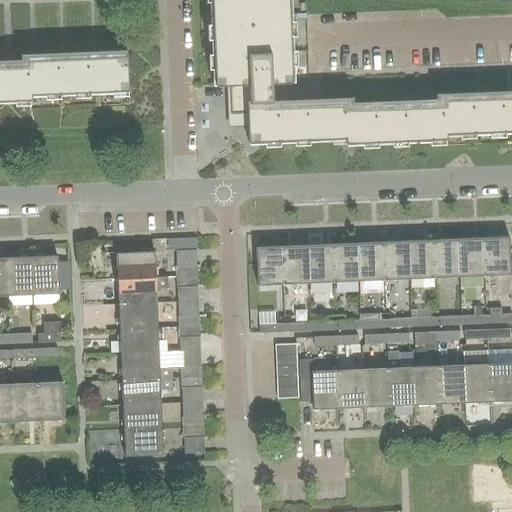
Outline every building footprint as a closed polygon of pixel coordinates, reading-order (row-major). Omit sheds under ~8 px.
[(211,0),(212,20),(213,53),(215,86),(224,85),(227,85),(230,85),(231,114),(247,113),(247,117),(248,122),(248,126),(248,143),(271,142),(281,141),(313,140),(345,139),(345,144),(378,142),(412,141),(446,140),(445,135),(477,133),(509,132),(511,131),(511,91),(508,92),(479,93),(476,93),(475,93),(450,94),(445,94),(444,94),(436,94),(436,99),(413,100),(410,101),(406,101),(377,102),(353,103),(353,98),(343,98),(324,99),(311,99),(286,100),(286,91),(286,83),(292,82),(292,80),(290,50),(289,16),(288,0),(211,0)] [(0,100),(30,99),(30,95),(127,91),(125,50),(20,54),(21,59),(5,60),(0,59),(0,100)] [(196,250),(196,238),(194,238),(168,239),(168,251),(174,251),(195,250),(196,250)] [(483,239),(484,276),(510,275),(508,238),(483,239)] [(483,239),(458,240),(459,277),(484,276),(483,239)] [(459,277),(458,240),(432,241),(434,279),(459,277)] [(432,241),(407,242),(409,280),(434,279),(432,241)] [(409,280),(407,242),(382,243),(383,281),(409,280)] [(382,243),(357,244),(358,282),(383,281),(382,243)] [(358,282),(357,244),(331,245),(333,283),(358,282)] [(331,245),(306,246),(308,284),(333,283),(331,245)] [(306,246),(281,248),(283,285),(308,284),(306,246)] [(283,285),(281,248),(256,249),(257,286),(283,285)] [(117,280),(154,279),(153,253),(116,254),(117,280)] [(31,257),(32,295),(58,294),(58,290),(57,262),(56,256),(31,257)] [(31,257),(6,258),(7,297),(32,295),(31,257)] [(68,262),(57,262),(58,290),(69,290),(68,262)] [(196,277),(195,266),(174,267),(175,278),(196,277)] [(196,288),(196,277),(175,278),(175,289),(196,288)] [(154,279),(117,280),(118,305),(155,304),(155,289),(168,288),(167,278),(154,279)] [(155,304),(118,305),(119,331),(157,329),(155,304)] [(489,308),(490,325),(511,323),(511,318),(511,314),(501,314),(501,308),(489,308)] [(483,315),(461,316),(461,326),(483,325),(483,315)] [(461,326),(461,316),(438,317),(439,327),(461,326)] [(176,318),(177,328),(198,327),(197,317),(176,318)] [(411,328),(433,327),(433,317),(410,318),(411,328)] [(411,328),(410,318),(390,319),(390,329),(411,328)] [(360,330),(382,329),(382,320),(380,320),(360,321),(360,330)] [(360,321),(337,321),(338,331),(360,330),(360,321)] [(60,322),(43,323),(44,333),(60,332),(60,322)] [(310,332),(332,331),(332,322),(309,323),(310,332)] [(309,323),(287,324),(288,333),(310,332),(309,323)] [(258,325),(259,334),(281,333),(281,324),(258,325)] [(177,340),(198,339),(198,327),(177,328),(177,340)] [(157,329),(119,331),(120,356),(158,354),(157,329)] [(486,330),(486,340),(509,339),(509,329),(486,330)] [(486,330),(464,331),(464,340),(486,340),(486,330)] [(435,332),(436,342),(459,341),(459,331),(435,332)] [(37,333),(37,343),(61,342),(60,332),(44,333),(37,333)] [(435,332),(414,333),(414,343),(436,342),(435,332)] [(386,334),(386,344),(408,343),(408,333),(386,334)] [(0,334),(0,344),(9,344),(9,334),(0,334)] [(32,334),(9,334),(9,344),(32,344),(32,334)] [(386,334),(363,335),(364,345),(386,344),(386,334)] [(336,336),(336,346),(358,345),(358,335),(336,336)] [(336,336),(313,337),(313,347),(336,346),(336,336)] [(296,355),(296,344),(275,345),(275,356),(296,355)] [(35,349),(35,358),(58,357),(57,348),(35,349)] [(10,359),(29,358),(29,349),(10,350),(10,359)] [(10,350),(0,350),(0,359),(10,359),(10,350)] [(398,352),(387,352),(387,369),(399,369),(398,353),(398,352)] [(412,353),(398,353),(399,369),(412,368),(412,353)] [(158,354),(120,356),(121,381),(171,379),(171,368),(158,368),(158,354)] [(297,366),(296,355),(275,356),(276,367),(297,366)] [(338,408),(337,371),(312,372),(311,360),(298,360),(300,399),(312,398),(312,409),(338,408)] [(511,401),(511,363),(487,365),(489,402),(511,401)] [(489,402),(487,365),(462,366),(464,403),(489,402)] [(297,377),(297,366),(276,367),(276,378),(297,377)] [(464,403),(462,366),(437,367),(439,404),(464,403)] [(179,368),(179,379),(200,378),(200,367),(179,368)] [(439,404),(437,367),(412,368),(414,405),(439,404)] [(414,405),(412,368),(399,369),(387,369),(388,406),(414,405)] [(388,406),(387,369),(363,370),(365,407),(388,406)] [(365,407),(363,370),(337,371),(338,408),(365,407)] [(298,388),(297,377),(276,378),(277,388),(298,388)] [(180,390),(200,389),(200,378),(179,379),(180,390)] [(171,379),(121,381),(123,406),(160,405),(159,390),(172,389),(171,379)] [(36,383),(38,421),(63,420),(62,382),(36,383)] [(36,383),(11,384),(13,422),(38,421),(36,383)] [(0,422),(13,422),(11,384),(0,384),(0,422)] [(298,398),(298,388),(277,388),(277,399),(298,398)] [(160,405),(123,406),(124,431),(161,430),(160,405)] [(181,418),(181,429),(202,428),(202,417),(181,418)] [(182,440),(203,439),(202,428),(181,429),(182,440)] [(161,430),(124,431),(125,457),(162,456),(161,430)]
